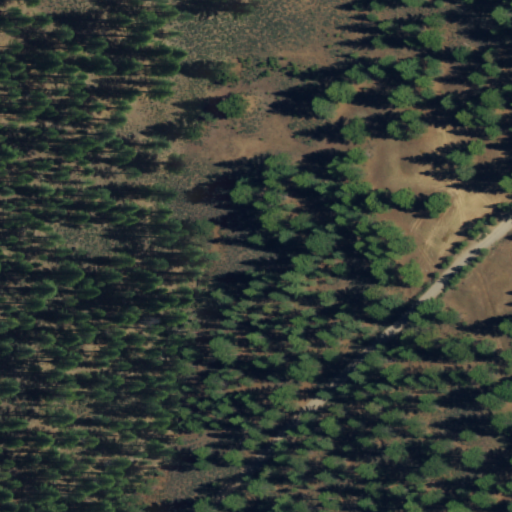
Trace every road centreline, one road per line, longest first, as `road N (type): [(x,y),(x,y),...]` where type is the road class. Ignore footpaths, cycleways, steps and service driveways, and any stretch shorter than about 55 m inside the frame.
road 1 (track): [(323,391),(511,215)]
road 2 (track): [(203,511),(323,391)]
